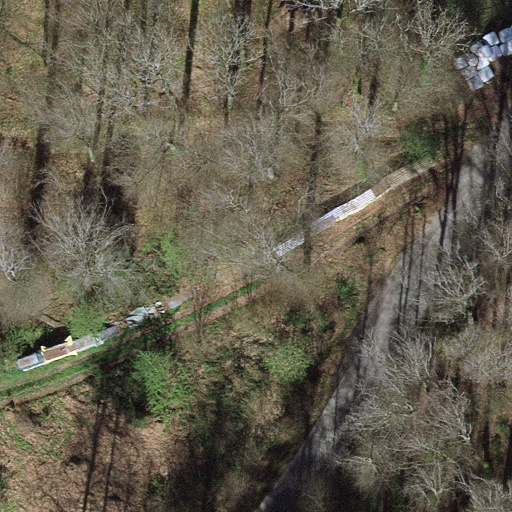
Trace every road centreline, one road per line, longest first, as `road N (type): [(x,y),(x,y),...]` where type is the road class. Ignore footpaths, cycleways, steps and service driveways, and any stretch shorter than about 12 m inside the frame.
road 1 (track): [(511,155),(229,306),(0,388)]
road 2 (unclassified): [(511,157),(274,511)]
